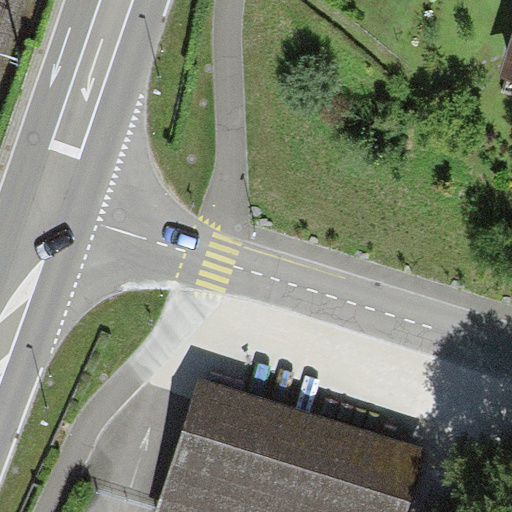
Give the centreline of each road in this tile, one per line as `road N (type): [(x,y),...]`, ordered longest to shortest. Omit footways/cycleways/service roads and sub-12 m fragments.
road 1 (residential): [(46,205),(511,356)]
road 2 (primary): [(46,205),(117,0)]
road 3 (primary): [(0,334),(46,205)]
